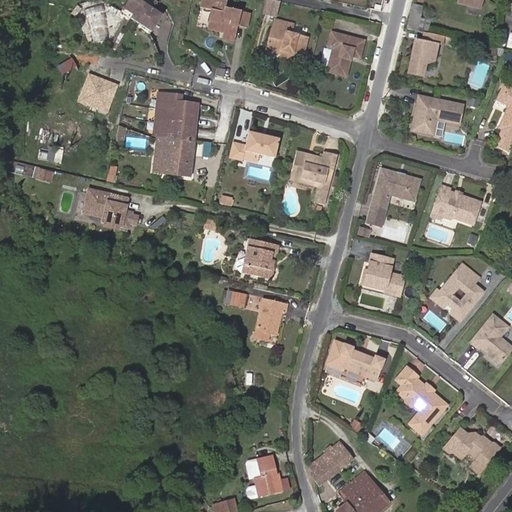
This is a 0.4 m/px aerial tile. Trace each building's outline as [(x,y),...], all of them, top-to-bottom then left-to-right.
[(132,0),(123,13),(153,34),(164,19),(155,13),(138,0),(132,0)] [(138,0),(155,13),(160,6),(152,0),(138,0)] [(209,29),(221,31),(222,25),(226,26),(225,32),(224,38),(235,40),(238,27),(246,28),(249,13),(225,8),(227,1),(224,0),(202,0),(201,8),(212,10),(209,29)] [(280,2),(271,0),(266,0),(264,13),(277,15),(280,2)] [(406,29),(416,31),(422,7),(412,5),(406,29)] [(429,24),(441,27),(443,21),(430,18),(429,24)] [(272,29),(267,47),(289,53),(287,61),(302,64),(309,39),(292,35),(295,26),(277,20),(274,30),(272,29)] [(440,33),(441,27),(429,24),(427,30),(440,33)] [(331,47),(330,50),(325,72),(345,78),(350,61),(347,60),(348,56),(351,57),(360,59),(364,42),(330,32),(327,46),(331,47)] [(437,42),(438,36),(419,32),(418,42),(410,41),(408,53),(410,53),(409,56),(407,57),(404,74),(419,76),(421,64),(429,61),(432,45),(437,42)] [(289,53),(267,47),(266,52),(281,56),(280,59),(287,61),(289,53)] [(226,70),(217,68),(215,76),(224,78),(226,70)] [(88,72),(78,101),(110,113),(121,84),(88,72)] [(511,139),(511,88),(502,84),(494,100),(504,105),(506,105),(507,108),(505,108),(496,128),(499,130),(496,136),(498,140),(495,147),(506,152),(511,139)] [(159,93),(154,130),(158,131),(168,132),(168,138),(194,141),(199,104),(180,101),(176,101),(176,95),(159,93)] [(428,125),(434,121),(457,126),(460,106),(414,96),(411,112),(414,113),(412,121),(408,123),(407,130),(409,133),(431,137),(431,134),(427,130),(428,125)] [(190,176),(194,141),(168,138),(168,132),(158,131),(153,172),(190,176)] [(245,151),(258,154),(274,158),(278,139),(265,136),(264,139),(261,139),(262,135),(249,132),(246,145),(233,143),(231,159),(243,162),(244,158),(245,151)] [(256,161),(258,154),(245,151),(244,158),(256,161)] [(291,178),(306,181),(316,184),(315,188),(311,204),(323,207),(335,155),(323,153),(322,158),(313,156),(312,159),(307,158),(307,154),(297,152),(291,178)] [(250,174),(272,178),(274,168),(257,165),(257,162),(253,161),(250,174)] [(36,177),(47,179),(49,172),(38,170),(36,177)] [(386,211),(390,196),(412,203),(418,181),(404,177),(404,176),(397,174),(396,175),(382,171),(372,207),(367,224),(381,228),(382,226),(386,211)] [(306,181),(291,178),(290,182),(315,188),(316,184),(306,181)] [(453,194),(447,192),(448,190),(440,187),(431,212),(440,215),(442,218),(449,220),(452,219),(472,225),(479,203),(459,196),(453,194)] [(82,211),(102,216),(101,221),(119,225),(120,220),(134,223),(135,216),(129,214),(130,212),(122,210),(120,210),(123,197),(87,188),(82,211)] [(440,215),(431,212),(430,218),(438,220),(442,218),(440,215)] [(270,253),(273,254),(275,254),(277,245),(249,239),(243,265),(245,266),(243,273),(268,279),(271,267),(267,266),(270,253)] [(371,265),(369,273),(366,284),(385,288),(384,292),(383,295),(400,299),(405,281),(389,277),(393,261),(373,257),(371,265)] [(450,306),(453,310),(453,313),(462,320),(483,293),(475,286),(479,280),(462,265),(447,285),(439,295),(441,302),(446,307),(450,306)] [(366,284),(369,273),(366,272),(362,287),(384,292),(385,288),(366,284)] [(223,303),(228,304),(231,291),(226,290),(223,303)] [(231,291),(228,304),(241,307),(244,295),(231,291)] [(441,302),(439,295),(436,293),(431,299),(444,310),(446,307),(441,302)] [(277,312),(279,312),(283,313),(285,304),(261,298),(253,331),(273,336),(275,328),(273,327),(277,312)] [(459,323),(462,320),(453,313),(451,315),(459,323)] [(511,350),(498,339),(506,329),(491,317),(469,344),(477,351),(479,349),(488,355),(488,359),(493,363),(497,362),(499,364),(511,350)] [(374,360),(350,351),(351,348),(342,345),(339,353),(347,357),(343,369),(375,382),(383,361),(374,358),(374,360)] [(444,404),(431,394),(428,394),(423,391),(423,387),(415,379),(416,377),(406,367),(395,381),(399,385),(405,390),(399,398),(403,401),(402,402),(402,404),(403,405),(405,407),(406,407),(407,407),(408,406),(416,412),(406,426),(419,435),(444,404)] [(428,394),(431,394),(433,391),(425,384),(423,387),(423,391),(428,394)] [(393,393),(399,398),(405,390),(399,385),(393,393)] [(478,443),(477,439),(473,436),(465,437),(458,431),(442,451),(447,455),(451,454),(459,461),(464,456),(469,455),(473,459),(473,463),(469,469),(477,476),(498,450),(492,445),(490,446),(482,446),(478,443)] [(334,473),(353,458),(340,442),(332,448),(329,445),(324,449),(326,452),(320,456),(334,473)] [(409,467),(418,455),(411,448),(401,460),(409,467)] [(277,473),(273,456),(257,459),(261,476),(254,478),(258,496),(274,493),(270,475),(277,473)] [(319,485),(334,473),(320,456),(308,466),(314,473),(311,475),(319,485)] [(409,467),(401,460),(398,464),(405,469),(406,469),(406,468),(407,468),(407,469),(409,467)] [(377,511),(389,503),(364,472),(349,484),(355,491),(356,490),(368,504),(358,511),(377,511)] [(358,511),(368,504),(356,490),(355,491),(349,484),(338,493),(346,503),(336,511),(337,511),(358,511)] [(221,511),(237,511),(234,500),(220,505),(221,509),(221,511)]
